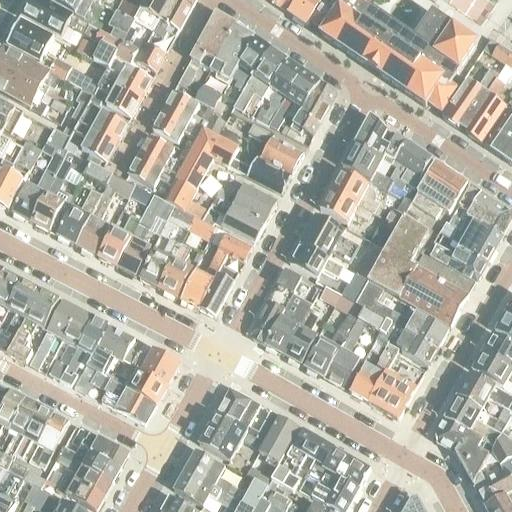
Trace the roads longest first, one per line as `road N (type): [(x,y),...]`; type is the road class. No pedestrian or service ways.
road 1 (residential): [(218,355),(360,92)]
road 2 (residential): [(218,355),(0,241)]
road 3 (residential): [(402,457),(511,259)]
road 4 (residential): [(402,457),(218,355)]
road 5 (residential): [(114,170),(206,0)]
road 6 (residential): [(162,450),(0,366)]
road 7 (residential): [(511,191),(360,92)]
road 8 (residential): [(360,92),(223,0)]
